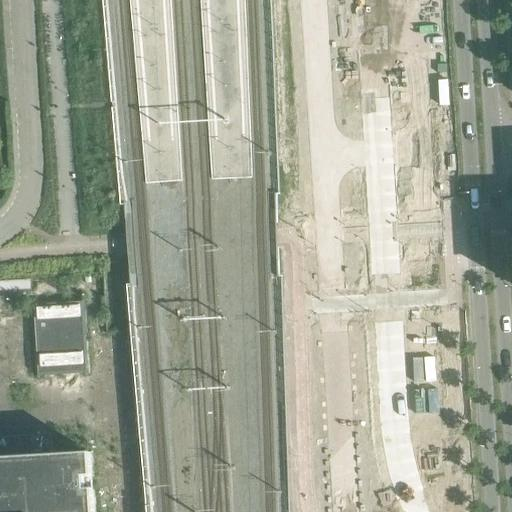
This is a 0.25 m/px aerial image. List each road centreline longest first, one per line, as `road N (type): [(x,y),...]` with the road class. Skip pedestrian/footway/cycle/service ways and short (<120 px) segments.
road 1 (secondary): [(324,155),(345,511)]
road 2 (residential): [(0,232),(23,207),(30,183),(20,0)]
road 3 (unclassified): [(444,148),(459,324),(511,331)]
road 4 (unknown): [(489,511),(480,332)]
road 5 (secondary): [(314,0),(324,155)]
road 6 (unclassified): [(324,155),(444,148)]
